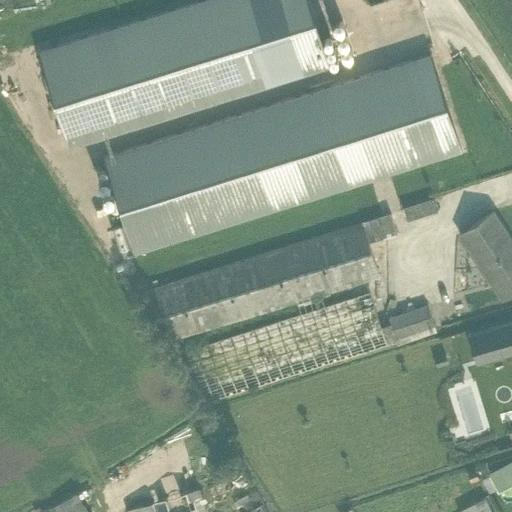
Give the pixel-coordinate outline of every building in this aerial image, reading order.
[(68,144),(329,63),(308,0),(197,0),(38,49),(68,144)] [(134,250),(461,146),(430,52),(104,156),(134,250)] [(406,217),(436,208),(432,195),(402,204),(406,217)] [(501,297),(511,289),(511,237),(492,208),(457,232),(501,297)] [(395,230),(390,210),(136,290),(163,340),(365,278),(367,283),(381,279),(368,239),(395,230)] [(380,324),(368,288),(175,350),(210,400),(396,339),(397,342),(436,330),(426,301),(388,314),(390,321),(380,324)] [(476,361),(511,350),(511,320),(467,333),(476,361)] [(511,457),(487,472),(497,491),(511,482),(511,457)] [(206,511),(198,485),(128,508),(129,511),(206,511)] [(233,501),(239,511),(266,511),(254,489),(233,501)] [(58,511),(88,511),(76,491),(54,504),(58,511)] [(491,511),(484,495),(457,509),(459,511),(491,511)]
